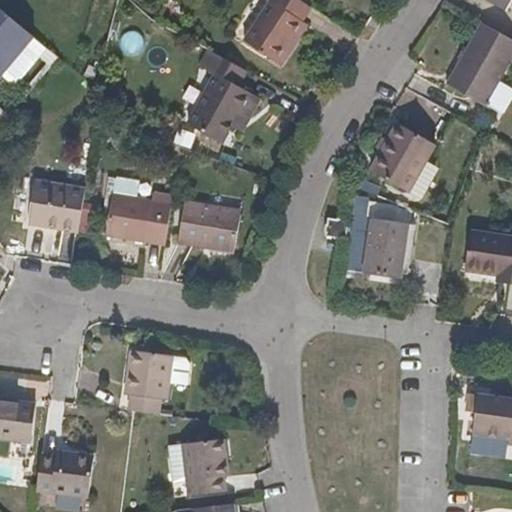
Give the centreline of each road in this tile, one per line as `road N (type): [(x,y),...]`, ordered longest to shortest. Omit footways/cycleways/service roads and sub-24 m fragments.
road 1 (residential): [(423,0),(317,154),(265,323)]
road 2 (residential): [(265,323),(50,311),(0,345)]
road 3 (residential): [(511,357),(265,323)]
road 4 (residential): [(265,323),(306,511)]
